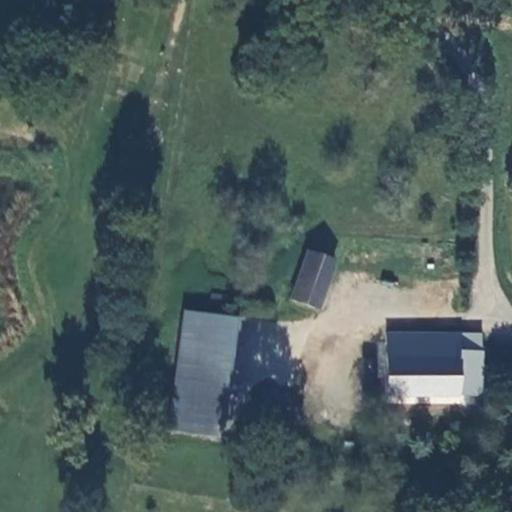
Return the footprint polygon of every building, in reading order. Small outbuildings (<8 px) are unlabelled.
[(353,267),(470,273),(469,238),(325,230),(324,248),(343,249),(343,257),(352,257),(353,267)] [(320,314),(337,263),(313,254),(294,305),(320,314)] [(262,330),(216,315),(193,387),(240,402),(262,330)] [(383,398),(477,404),(479,352),(480,341),(388,335),(383,398)] [(342,420),(284,417),(283,457),(340,460),(342,420)]
